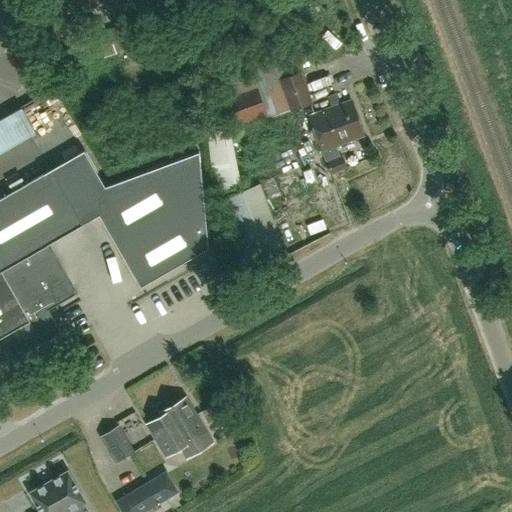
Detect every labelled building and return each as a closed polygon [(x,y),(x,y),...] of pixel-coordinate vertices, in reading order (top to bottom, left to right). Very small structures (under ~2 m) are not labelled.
[(72,0),(77,13),(104,4),(102,0),(72,0)] [(98,38),(104,57),(139,44),(131,21),(107,30),(109,34),(98,38)] [(291,110),(311,102),(300,72),(289,76),(283,60),(223,82),(229,99),(223,101),(232,125),(265,113),(267,118),(291,110)] [(36,98),(45,94),(37,76),(28,80),(36,98)] [(309,115),(322,152),(330,175),(347,168),(342,155),(340,156),(337,147),(365,136),(352,99),(340,104),(336,93),(328,96),(332,106),(309,115)] [(0,152),(4,150),(35,132),(21,108),(0,119),(0,152)] [(223,128),(208,133),(215,193),(234,186),(223,128)] [(56,324),(48,310),(45,304),(53,299),(54,300),(73,289),(46,243),(82,222),(97,213),(140,287),(208,248),(199,149),(107,183),(85,147),(50,168),(0,196),(0,336),(13,359),(41,342),(37,335),(56,324)] [(245,258),(282,245),(260,184),(223,197),(245,258)] [(318,331),(310,340),(322,349),(329,340),(318,331)] [(157,439),(197,414),(186,397),(160,413),(162,416),(148,425),(157,439)] [(197,414),(157,439),(167,455),(180,447),(187,458),(214,441),(197,414)] [(115,461),(134,450),(119,425),(101,436),(115,461)] [(147,482),(115,500),(122,511),(145,511),(146,511),(160,504),(166,500),(180,492),(167,470),(147,482)] [(68,471),(30,492),(41,511),(68,511),(85,502),(68,471)]
